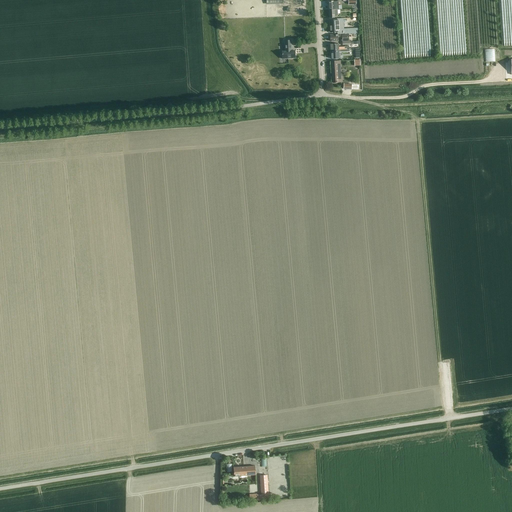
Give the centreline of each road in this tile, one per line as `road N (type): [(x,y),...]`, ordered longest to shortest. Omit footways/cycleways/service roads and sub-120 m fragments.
road 1 (unclassified): [(0,488),(511,409)]
road 2 (unclassified): [(0,128),(321,92)]
road 3 (track): [(346,97),(399,97),(489,79),(499,60)]
road 4 (track): [(346,97),(393,106),(511,100)]
